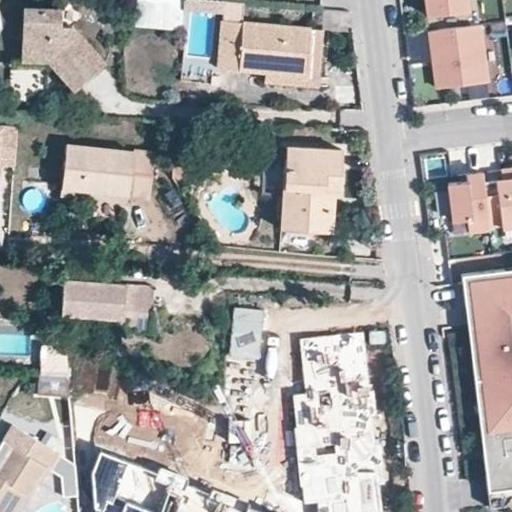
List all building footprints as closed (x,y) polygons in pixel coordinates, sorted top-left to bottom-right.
[(221,0),(182,0),(182,8),(220,11),(221,0)] [(423,0),(425,15),(465,10),(463,0),(423,0)] [(54,61),(82,87),(113,62),(77,26),(65,26),(65,12),(29,10),(27,59),(54,61)] [(304,85),(309,27),(220,20),(216,67),(264,72),(264,82),(304,85)] [(485,81),(478,25),(427,31),(431,61),(434,88),(485,81)] [(309,27),(304,85),(319,87),(322,28),(309,27)] [(431,61),(427,31),(402,35),(406,64),(431,61)] [(0,164),(16,166),(19,131),(0,130),(0,164)] [(62,188),(129,196),(151,199),(157,154),(68,144),(62,188)] [(280,227),(331,231),(334,189),(337,190),(340,148),(285,144),(280,227)] [(500,180),(481,183),(486,226),(499,225),(499,228),(511,226),(511,168),(499,171),(500,180)] [(481,183),(480,173),(463,175),(464,182),(446,184),(450,221),(464,220),(466,232),(487,229),(486,226),(481,183)] [(128,206),(129,196),(62,188),(61,198),(128,206)] [(511,272),(458,279),(487,511),(505,511),(511,502),(511,272)] [(117,329),(147,331),(151,289),(62,281),(59,315),(118,321),(117,329)] [(332,325),(330,301),(281,307),(288,374),(342,369),(337,325),(332,325)] [(78,385),(89,387),(94,361),(84,359),(81,375),(79,376),(78,385)] [(123,372),(118,395),(157,404),(162,380),(123,372)] [(67,376),(38,374),(37,394),(69,396),(67,376)] [(0,511),(4,511),(17,493),(28,498),(45,469),(49,472),(58,457),(59,455),(15,429),(0,452),(0,511)] [(58,457),(49,472),(60,480),(61,500),(81,498),(77,468),(58,457)] [(352,511),(357,501),(299,479),(285,511),(352,511)] [(17,493),(4,511),(19,511),(28,498),(17,493)] [(357,501),(352,511),(369,511),(372,506),(357,501)]
